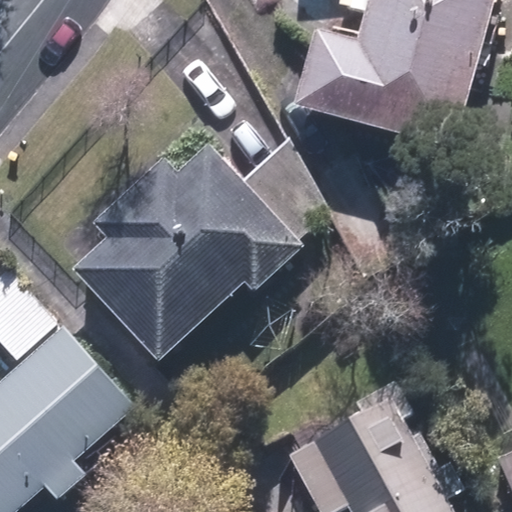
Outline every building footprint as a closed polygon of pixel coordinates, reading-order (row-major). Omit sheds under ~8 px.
[(444,166),(487,0),(359,0),(346,51),(302,40),(280,124),(444,166)] [(297,261),(191,140),(83,232),(97,248),(60,279),(143,375),(235,296),(244,307),(297,261)] [(0,275),(0,358),(9,369),(51,332),(0,275)] [(0,388),(0,511),(25,511),(36,503),(43,511),(47,511),(79,484),(69,473),(130,418),(57,337),(0,388)] [(443,511),(386,404),(271,465),(296,511),(443,511)] [(511,511),(511,459),(490,468),(507,511),(511,511)]
